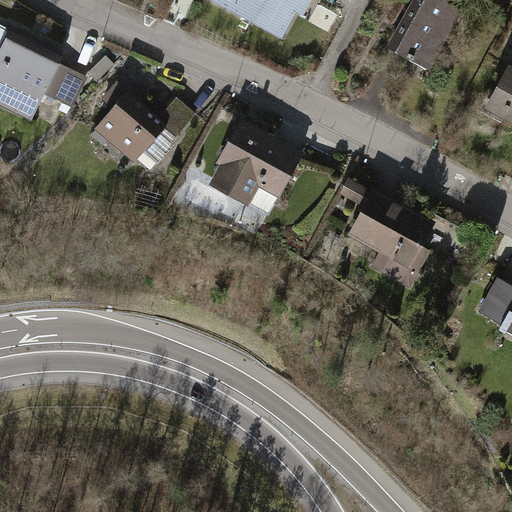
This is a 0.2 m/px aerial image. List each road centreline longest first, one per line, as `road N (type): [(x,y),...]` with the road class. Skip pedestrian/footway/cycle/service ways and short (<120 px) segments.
road 1 (residential): [(511,214),(313,106),(66,0)]
road 2 (motorway): [(392,511),(301,424),(206,363),(87,328),(0,333)]
road 3 (motorway): [(0,369),(112,364),(197,390),(267,435),(332,511)]
